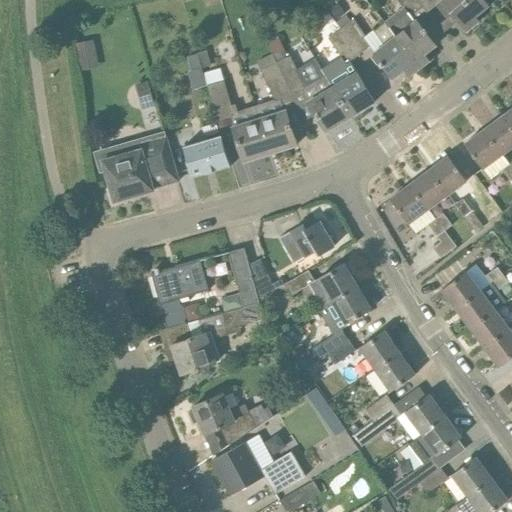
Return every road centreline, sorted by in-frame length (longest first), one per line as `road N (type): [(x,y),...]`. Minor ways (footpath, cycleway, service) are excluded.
road 1 (residential): [(189,511),(96,246),(347,175)]
road 2 (residential): [(511,433),(411,290),(347,175)]
road 3 (residential): [(347,175),(511,58)]
